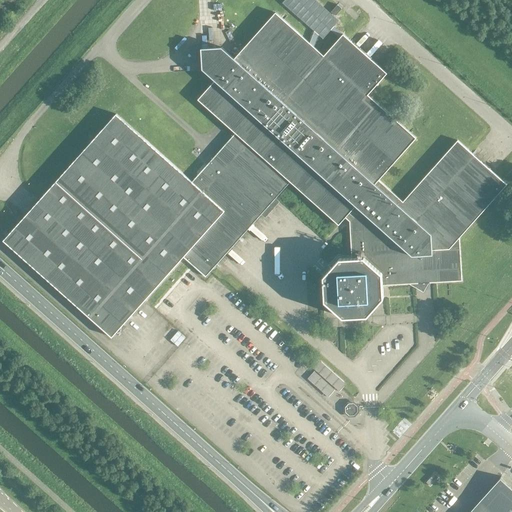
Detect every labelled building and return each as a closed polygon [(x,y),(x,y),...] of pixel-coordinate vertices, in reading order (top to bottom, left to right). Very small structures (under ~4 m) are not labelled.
[(336,16),(342,9),(338,5),(332,12),(336,16)] [(384,298),(383,285),(409,284),(423,293),(429,283),(462,281),(459,238),(507,185),(457,141),(403,202),(379,180),(416,138),(368,95),(387,74),(343,34),(324,56),(276,13),(234,59),(222,48),(201,49),(203,70),(215,81),(198,100),(236,133),(192,182),(116,114),(3,241),(112,338),(184,257),(206,277),(290,182),(339,225),(345,218),(349,222),(352,258),(340,259),(323,277),(325,301),(343,318),(367,316),(384,298)] [(340,391),(347,383),(323,361),(308,376),(329,397),(337,388),(340,391)] [(354,402),(348,402),(344,407),(344,413),(349,418),(355,417),(359,413),(359,406),(354,402)] [(434,474),(426,482),(430,486),(438,478),(434,474)] [(511,511),(511,490),(500,480),(501,479),(500,478),(489,497),(480,511),(511,511)]
